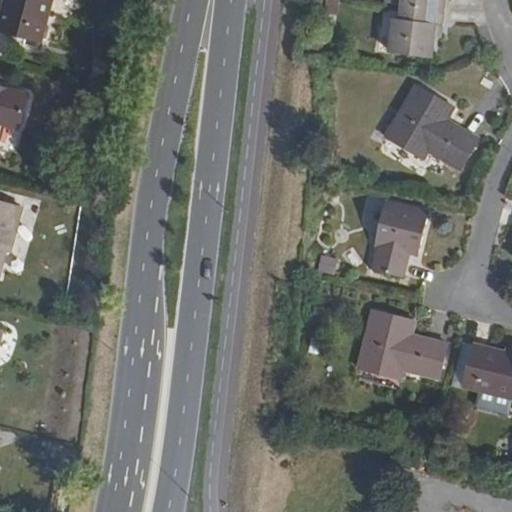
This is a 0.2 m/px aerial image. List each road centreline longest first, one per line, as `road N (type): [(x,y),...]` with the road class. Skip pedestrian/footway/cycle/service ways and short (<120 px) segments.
road 1 (primary): [(189,0),(148,222),(113,511)]
road 2 (primary): [(168,511),(231,0)]
road 3 (residential): [(511,316),(485,301),(474,274),(511,148)]
